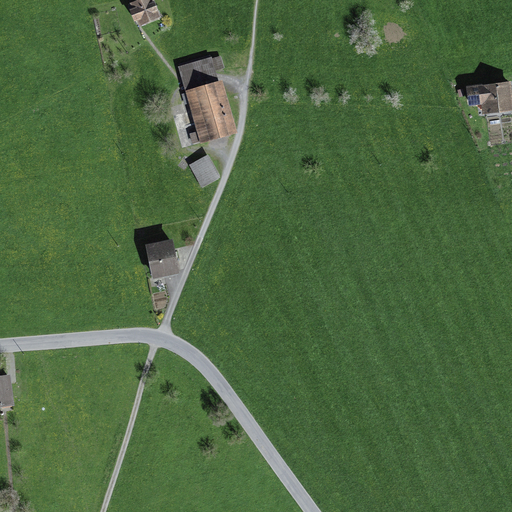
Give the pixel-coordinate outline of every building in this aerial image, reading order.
[(153,0),(139,0),(130,4),(132,9),(129,10),(134,22),(137,21),(140,27),(161,18),(153,0)] [(179,67),(178,67),(197,132),(189,134),(192,145),(200,143),(200,145),(238,133),(222,81),(219,81),(216,70),(224,68),(221,56),(212,59),(212,57),(210,58),(210,56),(179,64),(179,67)] [(511,111),(511,90),(511,82),(466,87),(469,107),(482,105),(483,116),(511,111)] [(208,155),(190,165),(202,189),(221,178),(208,155)] [(146,246),(153,279),(180,274),(173,240),(146,246)] [(10,376),(0,377),(0,408),(15,407),(10,376)]
